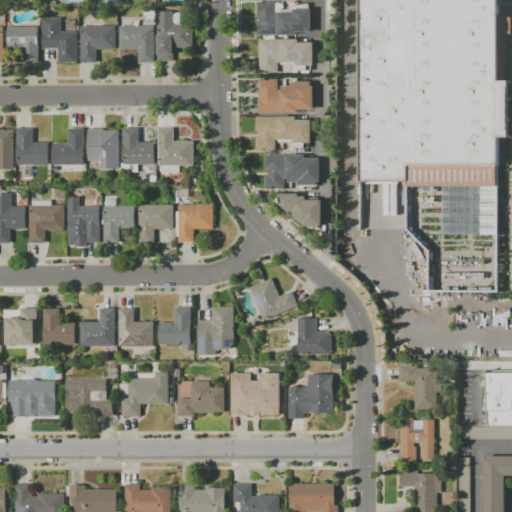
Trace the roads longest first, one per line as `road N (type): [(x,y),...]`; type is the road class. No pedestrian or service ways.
road 1 (residential): [(217,0),(219,142),(228,182),(264,232),(358,319),(364,511)]
road 2 (residential): [(364,450),(0,452)]
road 3 (residential): [(264,232),(219,278),(0,277)]
road 4 (residential): [(217,99),(0,99)]
